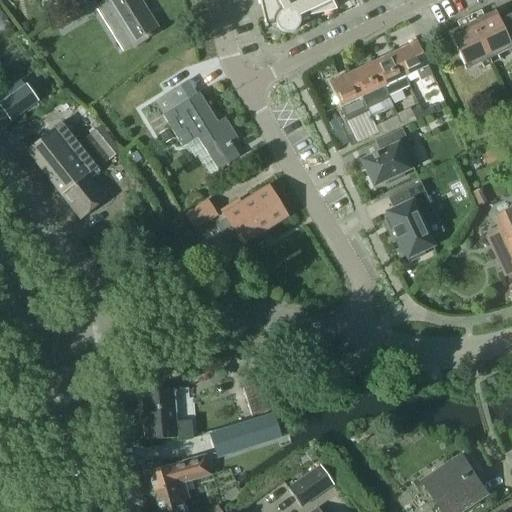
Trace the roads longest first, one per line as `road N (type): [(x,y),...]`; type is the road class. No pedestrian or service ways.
road 1 (residential): [(356,337),(362,285),(243,85)]
road 2 (residential): [(101,340),(197,307),(356,337)]
road 3 (residential): [(101,340),(82,273),(0,161)]
road 4 (residential): [(243,85),(422,0)]
road 5 (residential): [(101,340),(132,511)]
road 6 (tertiary): [(93,511),(55,357)]
road 7 (residential): [(356,337),(468,350),(511,337)]
road 8 (tertiary): [(23,372),(86,511)]
